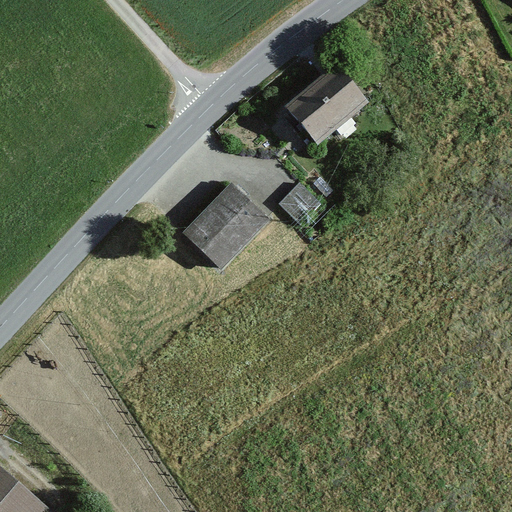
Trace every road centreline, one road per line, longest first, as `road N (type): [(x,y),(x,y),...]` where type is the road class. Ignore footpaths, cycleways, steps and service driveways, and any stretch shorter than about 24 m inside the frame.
road 1 (tertiary): [(0,329),(211,105),(344,0)]
road 2 (track): [(115,0),(211,105)]
